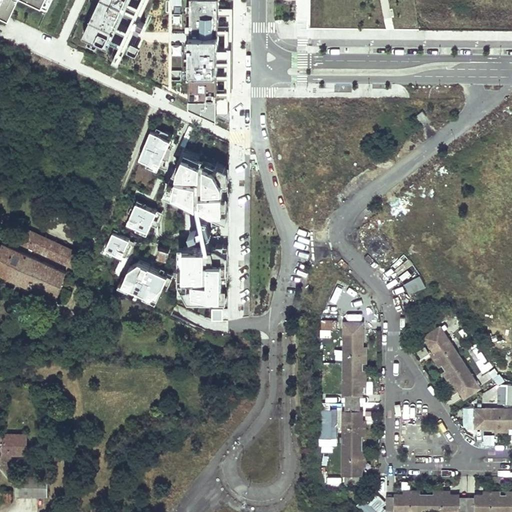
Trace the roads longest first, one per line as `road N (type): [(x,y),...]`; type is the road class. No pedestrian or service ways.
road 1 (unclassified): [(281,304),(270,407),(233,454),(232,473),(243,487),(266,492),(288,472),(286,329)]
road 2 (residential): [(489,77),(475,109),(351,210),(337,234),(391,302),(395,344)]
road 3 (unclassified): [(281,304),(293,238),(275,209),(257,137),(258,77)]
road 4 (residential): [(258,77),(489,77)]
road 5 (residential): [(511,59),(284,60)]
road 6 (residential): [(395,344),(390,451),(400,461),(473,462)]
road 7 (residential): [(395,344),(473,462)]
